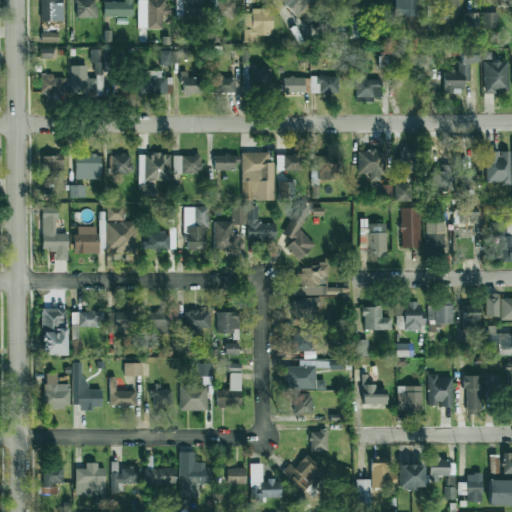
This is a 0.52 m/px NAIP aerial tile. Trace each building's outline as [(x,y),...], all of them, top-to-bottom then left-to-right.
[(39,0),(40,20),(60,20),(59,0),(39,0)] [(96,18),(96,0),(75,0),(75,18),(96,18)] [(122,0),(103,0),(103,17),(132,16),(131,0),(122,0)] [(136,0),(137,28),(162,28),(162,14),(167,14),(167,0),(136,0)] [(174,0),(175,16),(203,16),(202,0),(174,0)] [(235,0),(212,0),(212,17),(235,17),(235,0)] [(279,0),(296,16),(310,1),(309,0),(279,0)] [(358,0),(358,12),(373,13),(373,0),(358,0)] [(392,0),(392,16),(416,16),(416,0),(392,0)] [(457,0),(439,0),(439,23),(457,24),(457,0)] [(272,35),(271,8),(251,8),(251,13),(243,13),(244,41),(256,41),(256,35),(272,35)] [(498,13),(485,12),(484,28),(497,28),(498,13)] [(463,28),(478,28),(478,13),(463,13),(463,28)] [(345,39),(344,23),(331,23),(332,40),(345,39)] [(57,32),(41,32),(41,42),(57,42),(57,32)] [(478,62),(477,46),(460,46),(461,63),(478,62)] [(39,58),(52,58),(53,48),(40,48),(39,58)] [(94,75),(101,75),(100,49),(90,49),(90,62),(94,62),(94,75)] [(160,65),(171,65),(170,50),(160,50),(160,65)] [(508,90),(507,60),(482,61),(483,93),(495,93),(495,90),(508,90)] [(469,81),(469,63),(457,63),(457,70),(443,69),(442,93),(452,93),(452,88),(463,88),(464,81),(469,81)] [(259,65),(248,65),(249,90),(270,89),(269,69),(260,69),(259,65)] [(70,93),(96,93),(96,78),(86,78),(86,66),(70,66),(70,93)] [(380,80),(365,80),(365,72),(354,73),(355,100),(381,100),(380,80)] [(65,93),(65,76),(40,75),(40,93),(65,93)] [(181,75),(181,94),(200,93),(200,75),(181,75)] [(310,76),(310,94),(338,93),(337,75),(310,76)] [(172,78),(139,77),(138,93),(171,94),(172,78)] [(235,92),(235,77),(210,77),(210,93),(235,92)] [(304,93),(304,77),(280,77),(280,92),(304,93)] [(420,173),(419,146),(399,147),(399,174),(420,173)] [(358,173),(369,173),(369,181),(380,181),(380,172),(385,172),(384,150),(357,151),(358,173)] [(485,184),(510,183),(509,151),(484,152),(485,184)] [(240,152),(241,200),(273,199),(272,152),(240,152)] [(131,154),(110,155),(110,173),(131,173),(131,154)] [(170,180),(169,154),(137,154),(138,200),(156,200),(156,188),(145,188),(145,181),(170,180)] [(213,170),(237,170),(237,155),(213,154),(213,170)] [(317,154),(317,179),(336,179),(337,154),(317,154)] [(100,179),(100,155),(75,155),(75,179),(100,179)] [(173,155),(172,173),(200,173),(200,155),(173,155)] [(276,170),(306,169),(305,155),(276,155),(276,170)] [(62,156),(41,156),(41,177),(62,177),(62,156)] [(430,190),(451,190),(451,167),(429,167),(430,190)] [(475,173),(461,172),(460,189),(475,189),(475,173)] [(278,182),(278,198),(294,197),(294,181),(278,182)] [(393,201),(411,201),(411,183),(393,183),(393,201)] [(379,184),(379,198),(392,198),(392,184),(379,184)] [(84,197),(84,185),(68,185),(69,197),(84,197)] [(457,222),(477,223),(478,205),(458,204),(457,222)] [(246,206),(230,206),(230,221),(213,221),(213,250),(239,250),(239,234),(232,234),(232,224),(246,224),(246,206)] [(257,206),(247,206),(246,240),(275,241),(275,223),(257,223),(257,206)] [(67,233),(56,233),(56,207),(42,207),(41,250),(54,251),(54,260),(67,260),(67,233)] [(106,220),(123,220),(124,207),(106,207),(106,220)] [(206,207),(184,207),(185,250),(207,250),(206,207)] [(420,247),(419,207),(399,208),(400,247),(420,247)] [(295,226),(307,213),(302,208),(281,230),(292,241),(285,248),(298,261),(314,244),(295,226)] [(135,222),(106,221),(105,251),(134,252),(135,222)] [(443,222),(425,222),(425,254),(443,254),(443,222)] [(511,222),(489,223),(489,237),(500,237),(500,261),(511,261),(511,222)] [(386,256),(385,223),(366,224),(367,257),(386,256)] [(97,226),(75,226),(74,253),(97,253),(97,226)] [(148,233),(149,249),(175,248),(175,231),(165,231),(165,232),(148,233)] [(298,265),(298,286),(289,286),(289,295),(328,294),(327,265),(298,265)] [(497,297),(484,297),(484,316),(497,316),(497,297)] [(511,320),(511,298),(500,298),(500,320),(511,320)] [(290,319),(317,320),(317,299),(291,299),(290,319)] [(424,310),(418,310),(418,301),(403,302),(404,329),(424,328),(424,310)] [(452,324),(452,302),(427,303),(427,324),(452,324)] [(479,305),(463,304),(462,330),(479,330),(479,305)] [(391,330),(390,317),(381,317),(380,306),(362,306),(362,330),(391,330)] [(66,355),(65,308),(41,308),(42,355),(66,355)] [(209,330),(209,310),(184,311),(184,330),(209,330)] [(77,326),(100,327),(100,311),(78,311),(77,326)] [(111,329),(132,329),(132,311),(111,311),(111,329)] [(238,311),(216,312),(216,333),(233,333),(233,339),(238,339),(238,311)] [(169,312),(148,312),(147,333),(168,333),(169,312)] [(511,332),(511,325),(495,326),(495,333),(511,332)] [(495,333),(495,326),(487,326),(487,347),(511,347),(511,333),(495,333)] [(311,330),(292,330),(292,351),(311,351),(311,330)] [(80,339),(72,340),(72,352),(81,352),(80,339)] [(368,339),(353,340),(353,356),(368,356),(368,339)] [(238,343),(225,343),(226,354),(238,354),(238,343)] [(412,343),(395,343),(396,357),(412,356),(412,343)] [(325,389),(325,380),(316,380),(316,361),(301,361),(301,366),(283,366),(283,388),(325,389)] [(72,405),(79,405),(79,409),(101,408),(100,390),(84,390),(84,362),(71,362),(72,405)] [(141,376),(141,363),(124,363),(124,376),(141,376)] [(193,376),(212,376),(212,364),(193,363),(193,376)] [(240,407),(240,373),(229,372),(228,389),(216,389),(215,407),(240,407)] [(69,384),(56,383),(57,373),(45,373),(44,407),(69,408),(69,384)] [(504,375),(486,374),(485,393),(504,394),(504,375)] [(480,375),(462,375),(462,389),(466,389),(466,414),(480,414),(480,375)] [(135,390),(115,391),(115,377),(109,377),(109,406),(135,405),(135,390)] [(452,406),(452,377),(427,377),(428,404),(440,404),(440,406),(452,406)] [(178,410),(206,411),(206,386),(179,385),(178,410)] [(362,385),(361,404),(385,404),(386,385),(362,385)] [(421,410),(421,386),(397,386),(397,410),(421,410)] [(158,389),(152,389),(151,405),(171,406),(172,390),(158,389)] [(310,415),(311,394),(293,393),(293,414),(310,415)] [(310,451),(327,450),(326,430),(309,431),(310,451)] [(511,473),(511,452),(502,452),(502,473),(511,473)] [(289,463),(283,470),(307,494),(326,474),(306,454),(293,467),(289,463)] [(498,473),(498,455),(489,455),(489,473),(498,473)] [(395,471),(388,471),(388,457),(370,458),(370,488),(395,487),(395,471)] [(429,458),(429,482),(437,482),(437,476),(445,476),(446,499),(455,499),(454,476),(449,476),(449,458),(429,458)] [(280,497),(280,480),(262,480),(262,464),(249,464),(250,501),(262,501),(262,497),(280,497)] [(424,488),(423,464),(398,465),(399,488),(424,488)] [(180,497),(199,497),(199,484),(209,484),(210,465),(186,465),(186,473),(180,473),(180,497)] [(62,484),(63,467),(43,467),(42,490),(56,490),(57,484),(62,484)] [(104,467),(75,468),(75,485),(86,485),(86,495),(105,494),(104,467)] [(139,482),(139,467),(120,468),(120,473),(111,473),(111,492),(122,492),(122,483),(139,482)] [(174,468),(144,468),(144,485),(175,485),(174,468)] [(245,484),(245,468),(226,468),(226,484),(245,484)] [(481,473),(463,473),(463,502),(481,502),(481,473)] [(370,511),(369,479),(355,479),(356,511),(370,511)] [(511,480),(488,480),(488,505),(511,505),(511,480)]
